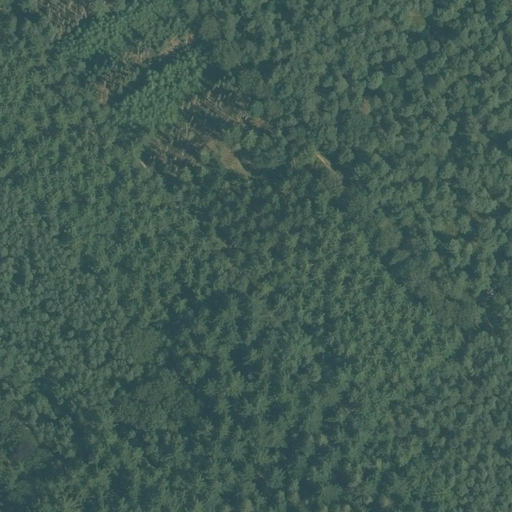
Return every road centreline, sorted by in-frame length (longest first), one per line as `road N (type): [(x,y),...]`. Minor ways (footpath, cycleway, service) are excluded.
road 1 (track): [(29,24),(429,511)]
road 2 (track): [(23,511),(161,337),(346,188)]
road 3 (track): [(458,319),(190,0)]
road 4 (track): [(215,511),(511,277)]
road 5 (track): [(0,172),(153,349)]
road 6 (track): [(324,159),(511,20)]
